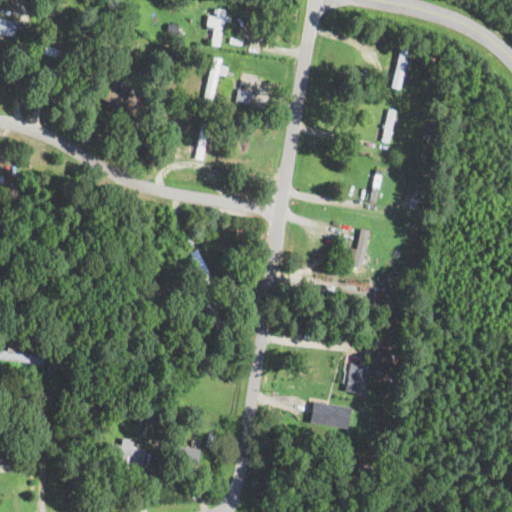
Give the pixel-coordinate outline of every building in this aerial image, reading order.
[(218,9),(225,11),(224,16),(229,17),(228,23),(224,22),(219,46),(212,45),(217,14),(214,14),(214,9),(218,10),(218,9)] [(15,30),(13,37),(0,33),(0,19),(17,23),(15,30)] [(242,38),(241,44),(230,42),(231,36),(242,38)] [(111,46),(111,49),(100,46),(101,40),(112,43),(111,46)] [(86,59),(83,68),(42,54),(45,46),(86,59)] [(400,89),(400,90),(391,88),(401,47),(410,49),(400,89)] [(214,95),(211,104),(203,102),(210,70),(213,57),(222,59),(214,95)] [(410,84),(404,82),(406,74),(412,75),(410,84)] [(148,106),(140,120),(118,108),(116,113),(106,107),(109,103),(100,97),(108,82),(149,105),(148,106)] [(252,93),(249,104),(236,101),(239,90),(252,93)] [(389,143),(381,142),(389,109),(396,111),(389,143)] [(142,136),(142,137),(130,135),(132,122),(144,124),(142,136)] [(204,153),(203,160),(195,159),(196,158),(202,123),(209,125),(204,153)] [(376,200),(375,203),(369,202),(377,169),(383,171),(376,200)] [(361,267),(353,266),(361,230),(369,231),(361,267)] [(214,282),(207,286),(190,253),(197,249),(214,282)] [(416,268),(415,269),(410,268),(413,253),(418,254),(416,268)] [(351,296),(349,304),(318,297),(320,289),(351,296)] [(231,334),(224,340),(202,308),(209,303),(231,334)] [(16,345),(15,353),(44,357),(42,365),(0,358),(0,350),(7,352),(8,344),(16,345)] [(395,362),(394,366),(390,366),(389,373),(374,370),(378,350),(394,353),(392,361),(395,362)] [(58,368),(52,374),(46,368),(52,362),(58,368)] [(363,395),(360,394),(345,391),(351,363),(355,364),(368,367),(363,395)] [(158,425),(158,426),(137,424),(137,418),(139,397),(160,399),(160,404),(158,425)] [(119,406),(117,406),(117,398),(128,398),(128,406),(119,406)] [(351,407),(313,400),(309,422),(347,428),(351,407)] [(0,404),(8,405),(8,409),(7,421),(0,421),(0,404)] [(172,431),(172,432),(165,431),(167,420),(174,421),(172,431)] [(144,464),(143,467),(131,465),(130,469),(121,467),(122,463),(107,460),(110,444),(146,451),(144,464)] [(200,455),(198,465),(171,461),(173,453),(174,446),(201,450),(200,455)] [(12,463),(12,466),(9,466),(9,472),(0,472),(0,447),(12,448),(12,463)]
